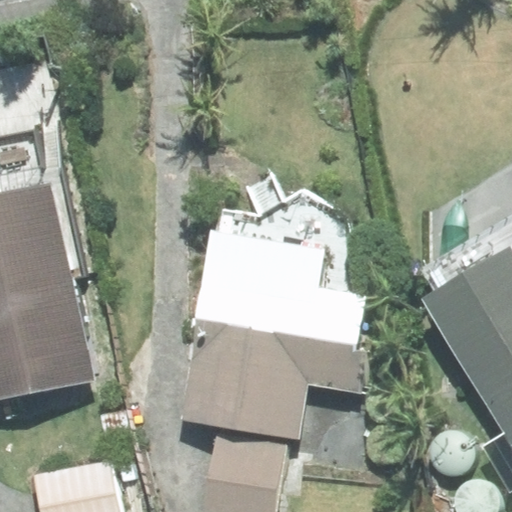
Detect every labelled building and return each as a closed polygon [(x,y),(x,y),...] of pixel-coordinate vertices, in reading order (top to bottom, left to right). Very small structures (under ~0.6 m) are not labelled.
[(0,405),(99,386),(60,189),(0,200),(0,405)] [(373,300),(325,291),(331,256),(221,235),(186,424),(224,430),(209,511),(277,511),(291,440),(300,442),(311,386),(366,397),(373,357),(363,356),(373,300)] [(511,253),(430,302),(511,438),(511,253)] [(511,511),(511,504),(460,419),(422,442),(464,511),(511,511)] [(134,426),(107,427),(108,444),(135,442),(134,426)] [(121,511),(114,465),(40,479),(45,511),(121,511)] [(152,511),(151,502),(131,505),(131,511),(152,511)]
